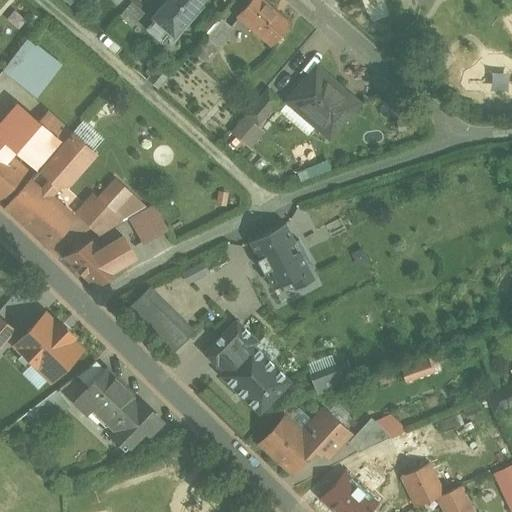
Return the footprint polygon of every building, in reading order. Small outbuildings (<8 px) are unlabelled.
[(169,0),(155,17),(174,34),(203,0),(169,0)] [(291,25),(262,0),(252,0),(239,15),(274,45),(291,25)] [(127,14),(137,23),(147,13),(137,4),(127,14)] [(234,28),(222,18),(206,36),(208,38),(218,46),(234,28)] [(208,38),(195,52),(205,61),(218,46),(208,38)] [(64,66),(31,40),(5,72),(38,98),(64,66)] [(172,73),(157,61),(149,71),(153,75),(151,77),(161,86),(172,73)] [(342,87),(318,66),(288,101),(331,138),(358,107),(339,91),(342,87)] [(269,90),(248,114),(259,123),(280,99),(269,90)] [(0,126),(0,198),(0,199),(25,170),(9,155),(16,146),(18,148),(17,150),(40,170),(63,143),(40,123),(19,104),(0,126)] [(72,133),(49,113),(40,123),(63,143),(72,133)] [(40,170),(8,206),(50,244),(75,217),(50,194),(60,183),(70,183),(96,153),(72,133),(63,143),(40,170)] [(117,180),(100,199),(125,222),(148,209),(117,180)] [(95,194),(77,213),(102,235),(125,222),(100,199),(95,194)] [(173,205),(101,249),(119,267),(186,226),(173,205)] [(318,283),(284,220),(249,239),(283,303),(318,283)] [(92,240),(64,257),(97,288),(121,268),(119,267),(101,249),(92,240)] [(183,270),(192,284),(213,271),(204,257),(183,270)] [(153,286),(130,312),(177,354),(200,329),(153,286)] [(82,347),(33,300),(5,330),(53,377),(82,347)] [(237,320),(224,333),(235,344),(244,335),(255,345),(259,341),(237,320)] [(255,345),(244,335),(235,344),(224,333),(205,353),(217,365),(219,363),(226,370),(221,375),(260,413),(292,381),(255,345)] [(82,347),(53,377),(54,382),(59,389),(79,375),(97,361),(82,347)] [(348,360),(311,375),(318,394),(356,380),(348,360)] [(97,361),(79,375),(90,386),(106,370),(97,361)] [(136,398),(106,370),(90,386),(76,401),(87,412),(94,405),(113,423),(110,426),(130,445),(145,429),(150,434),(163,421),(138,397),(136,398)] [(17,391),(0,403),(0,418),(8,428),(40,404),(59,390),(59,389),(54,382),(46,380),(23,398),(17,391)] [(59,390),(40,404),(51,418),(70,404),(59,390)] [(500,390),(488,395),(495,412),(507,406),(500,390)] [(303,433),(285,416),(261,442),(294,473),(317,448),(321,452),(323,450),(327,453),(332,453),(350,433),(324,409),(303,433)] [(392,437),(372,417),(349,442),(359,452),(368,447),(392,437)] [(421,428),(393,438),(403,466),(430,456),(421,428)] [(352,479),(345,473),(321,498),(336,511),(370,511),(378,503),(370,496),(397,470),(379,453),(352,479)] [(429,462),(402,475),(417,506),(438,496),(439,496),(444,493),(429,462)] [(511,511),(511,465),(493,474),(509,511),(511,511)] [(475,511),(462,485),(444,493),(439,496),(446,511),(475,511)]
